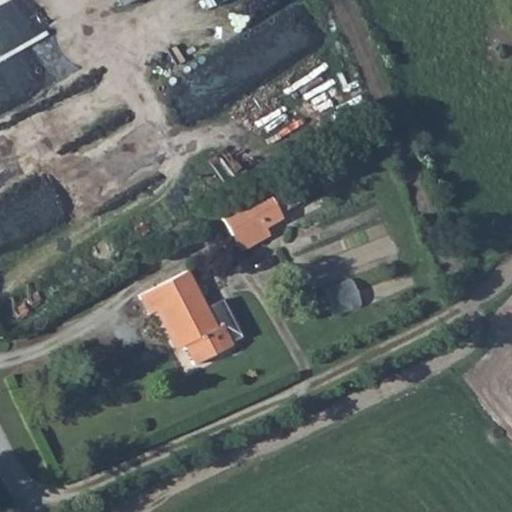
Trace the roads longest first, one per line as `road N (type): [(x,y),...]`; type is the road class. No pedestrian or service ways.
road 1 (track): [(32,511),(470,310),(511,274)]
road 2 (track): [(470,310),(340,0)]
